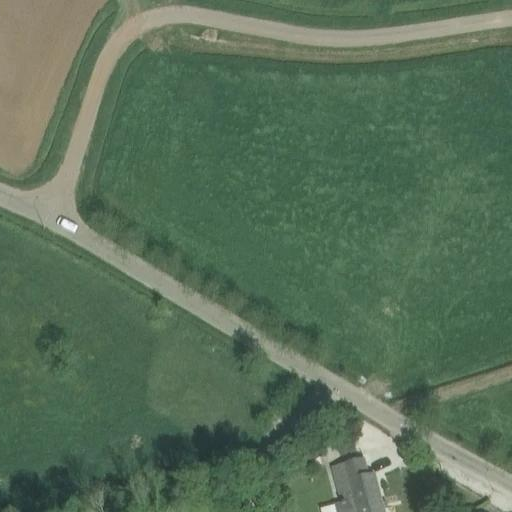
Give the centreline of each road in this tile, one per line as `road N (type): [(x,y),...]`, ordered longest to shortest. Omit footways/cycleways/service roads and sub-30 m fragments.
road 1 (unclassified): [(51,219),(108,58),(127,33),(152,19),(198,15),(308,38),(369,39),(511,18)]
road 2 (unclassified): [(511,482),(51,219)]
